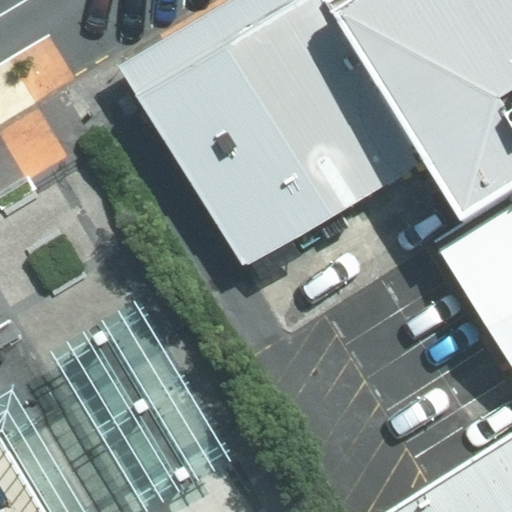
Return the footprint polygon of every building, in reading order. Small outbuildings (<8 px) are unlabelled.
[(333,24),(318,0),(284,0),(120,101),(229,277),(418,161),(333,24)] [(511,0),(371,0),(333,24),(418,161),(453,218),(511,181),(511,0)] [(511,181),(453,218),(417,240),(511,393),(511,181)] [(511,511),(511,421),(371,508),(373,511),(511,511)] [(0,430),(0,511),(53,511),(11,433),(0,430)]
